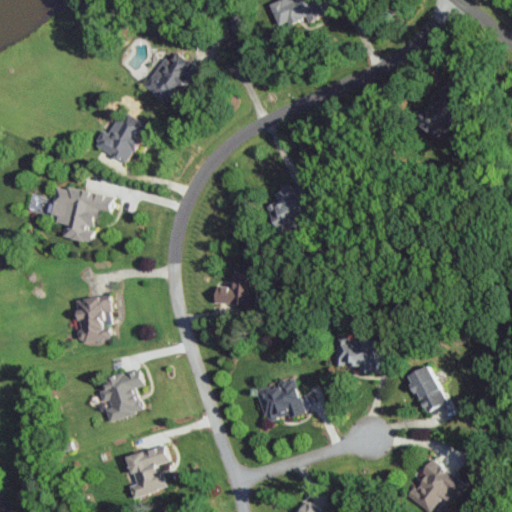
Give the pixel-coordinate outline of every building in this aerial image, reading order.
[(269,0),(275,25),(303,19),(304,21),(321,17),(317,0),(269,0)] [(195,67),(173,47),(141,84),(164,104),(195,67)] [(460,122),(445,94),(413,111),(428,140),(460,122)] [(93,144),(126,162),(147,124),(124,111),(111,134),(101,129),(93,144)] [(272,224),(307,211),(296,180),(285,184),(289,196),(264,205),(272,224)] [(114,196),(67,185),(66,188),(58,186),(50,220),(65,224),(62,236),(90,242),(96,220),(101,222),(104,212),(110,213),(114,196)] [(252,272),(231,271),(231,286),(214,286),(213,303),(219,303),(219,313),(238,314),(238,305),(251,305),(252,272)] [(109,339),(108,329),(102,330),(102,324),(112,323),(109,296),(74,299),(79,342),(109,339)] [(335,338),(335,365),(358,366),(357,371),(374,371),(375,339),(335,338)] [(406,374),(411,386),(412,386),(422,411),(444,402),(428,365),(406,374)] [(109,421),(142,410),(135,387),(146,384),(140,367),(97,380),(109,421)] [(303,412),(293,377),(256,388),(266,421),(288,415),(289,416),(303,412)] [(422,471),(426,474),(416,488),(425,494),(420,501),(434,511),(438,511),(461,481),(431,458),(422,471)]
